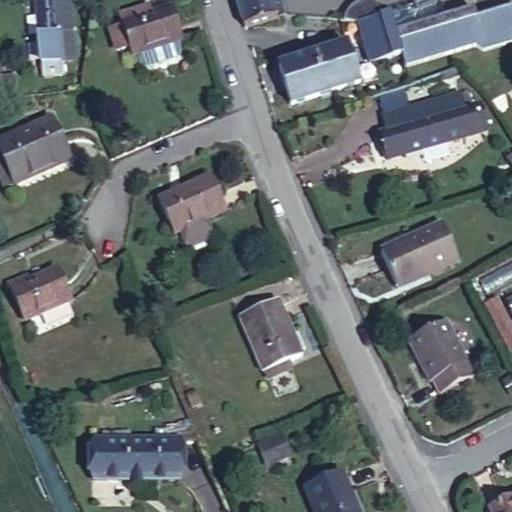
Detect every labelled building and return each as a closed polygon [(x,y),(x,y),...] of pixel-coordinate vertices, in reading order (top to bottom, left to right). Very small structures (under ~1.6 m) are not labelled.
[(58,36),(56,5),(55,0),(35,0),(41,64),(74,61),(71,34),(58,36)] [(284,16),(279,0),(234,0),(244,29),(284,16)] [(409,0),(412,5),(416,13),(438,3),(442,1),(442,0),(409,0)] [(405,68),(475,48),(484,52),(511,43),(511,8),(476,19),(473,11),(446,19),(396,34),(391,15),(390,13),(389,12),(384,8),(380,5),(379,5),(377,4),(374,3),(371,3),(369,2),(366,2),(359,4),(354,6),(352,8),(348,12),(346,14),(345,16),(344,17),(344,20),(343,23),(357,26),(369,65),(401,57),(405,68)] [(396,34),(446,19),(438,3),(416,13),(412,5),(391,15),(396,34)] [(58,36),(71,34),(69,4),(56,5),(58,36)] [(181,42),(171,9),(149,16),(122,24),(123,28),(110,33),(117,53),(131,49),(133,57),(181,42)] [(122,24),(149,16),(148,10),(120,18),(122,24)] [(359,85),(347,47),(280,69),(291,106),(359,85)] [(443,84),(463,77),(460,70),(440,77),(443,84)] [(0,77),(0,96),(0,98),(15,96),(12,76),(0,77)] [(445,101),(449,117),(470,111),(465,95),(445,101)] [(482,133),(475,109),(470,111),(449,117),(445,101),(382,119),(386,135),(393,159),(482,133)] [(70,162),(52,121),(0,142),(0,152),(15,185),(70,162)] [(389,160),(393,159),(386,135),(383,136),(389,160)] [(14,185),(0,152),(0,179),(4,189),(14,185)] [(212,235),(206,222),(225,213),(210,178),(159,201),(174,236),(179,234),(185,247),(191,250),(210,241),(212,235)] [(458,263),(442,227),(381,254),(395,285),(417,275),(419,281),(458,263)] [(71,304),(58,272),(30,283),(28,279),(9,287),(25,323),(71,304)] [(395,285),(397,291),(419,281),(417,275),(395,285)] [(301,358),(278,304),(240,321),(263,375),(264,374),(288,363),(301,358)] [(475,378),(468,364),(466,365),(446,323),(409,343),(430,386),(433,384),(440,397),(475,378)] [(288,363),(264,374),(268,381),(291,371),(288,363)] [(282,438),(259,448),(267,466),(290,456),(282,438)] [(179,481),(179,444),(95,444),(94,481),(133,481),(133,488),(140,488),(140,481),(179,481)] [(357,511),(342,476),(305,491),(313,511),(357,511)] [(511,511),(511,499),(489,511),(511,511)]
